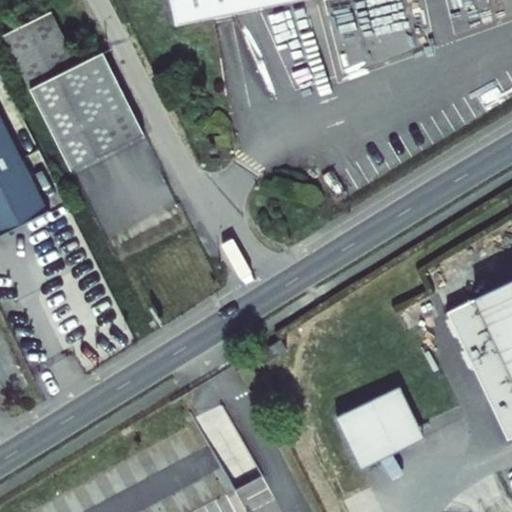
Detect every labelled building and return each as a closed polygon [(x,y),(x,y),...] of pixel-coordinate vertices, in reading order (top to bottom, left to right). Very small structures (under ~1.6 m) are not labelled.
[(171,0),(177,24),(300,0),(171,0)] [(1,39),(72,173),(147,138),(103,53),(74,66),(48,17),(1,39)] [(0,236),(22,226),(47,214),(0,118),(0,236)] [(511,438),(511,281),(448,313),(509,440),(511,438)] [(337,417),(362,469),(425,439),(400,387),(337,417)]
